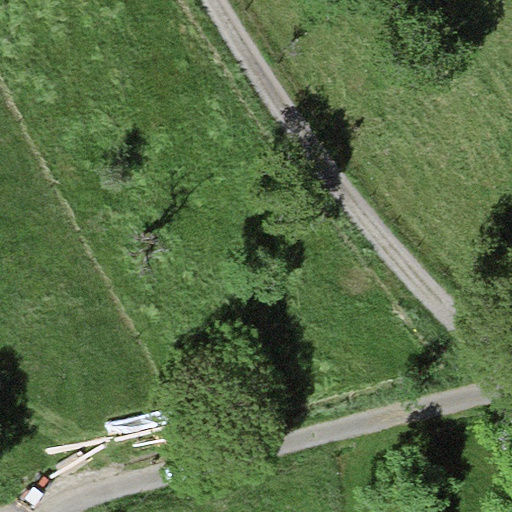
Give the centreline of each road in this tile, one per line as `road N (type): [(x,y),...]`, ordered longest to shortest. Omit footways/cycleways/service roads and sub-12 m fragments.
road 1 (track): [(502,379),(213,44),(188,0)]
road 2 (track): [(65,511),(189,465),(502,379)]
